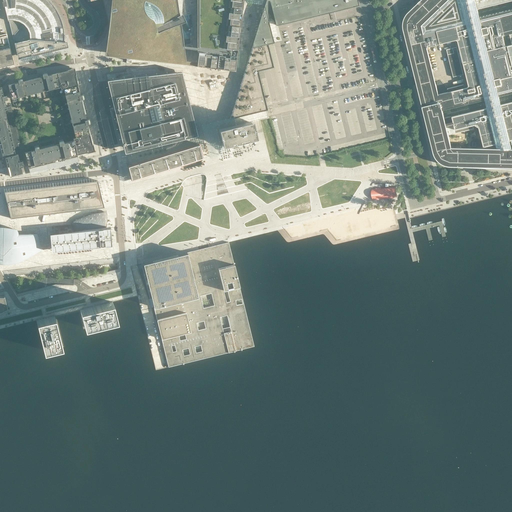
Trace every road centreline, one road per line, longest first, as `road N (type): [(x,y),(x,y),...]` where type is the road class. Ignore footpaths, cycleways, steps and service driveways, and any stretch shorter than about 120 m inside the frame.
road 1 (residential): [(0,276),(27,309),(117,287),(123,270),(115,174)]
road 2 (residential): [(389,113),(411,201),(511,182)]
